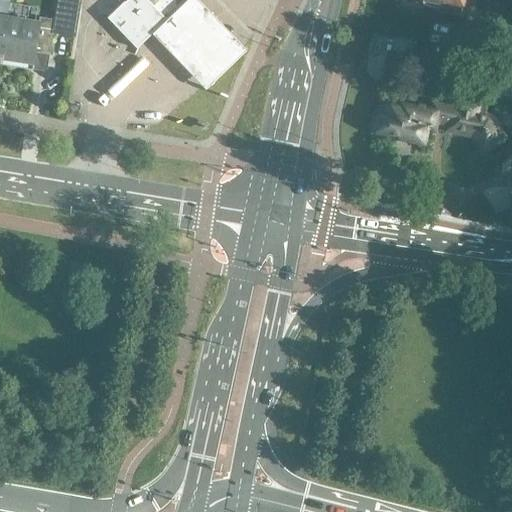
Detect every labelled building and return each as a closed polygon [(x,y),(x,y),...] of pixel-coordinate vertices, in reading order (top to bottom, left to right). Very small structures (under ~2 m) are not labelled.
[(40,24),(8,19),(1,66),(3,66),(4,61),(34,66),(36,53),(49,56),(53,34),(74,38),(80,0),(56,0),(53,21),(41,19),(40,24)] [(137,47),(187,2),(185,0),(130,0),(110,19),(137,47)] [(196,0),(187,0),(150,36),(173,60),(204,92),(246,51),(216,20),(196,0)] [(461,0),(409,0),(410,0),(420,3),(423,7),(439,11),(445,7),(459,11),(461,0)] [(0,65),(1,66),(8,19),(0,17),(0,65)] [(501,26),(482,26),(482,37),(500,38),(501,26)] [(432,106),(431,112),(435,113),(433,122),(435,122),(447,125),(446,131),(470,137),(481,155),(504,141),(490,118),(476,115),(480,98),(458,94),(454,111),(432,106)] [(433,131),(435,122),(433,122),(435,113),(431,112),(402,106),(403,104),(394,102),(393,107),(387,106),(384,117),(383,116),(382,119),(380,119),(376,122),(374,129),(377,132),(379,133),(379,135),(397,139),(396,142),(422,147),(426,129),(433,131)] [(277,162),(289,164),(295,130),(283,128),(277,162)]
